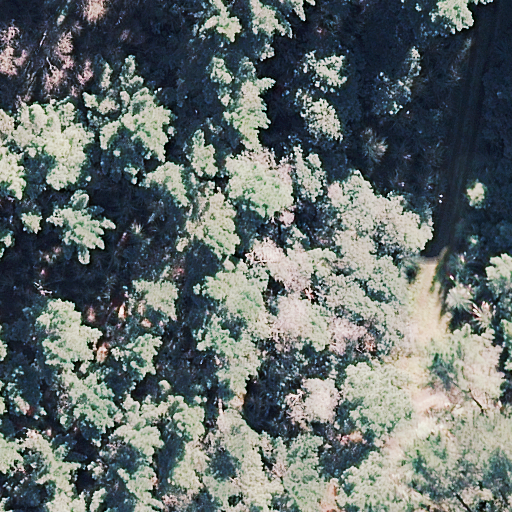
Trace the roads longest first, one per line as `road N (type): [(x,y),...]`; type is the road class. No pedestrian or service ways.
road 1 (track): [(438,0),(296,511)]
road 2 (track): [(361,284),(511,333)]
